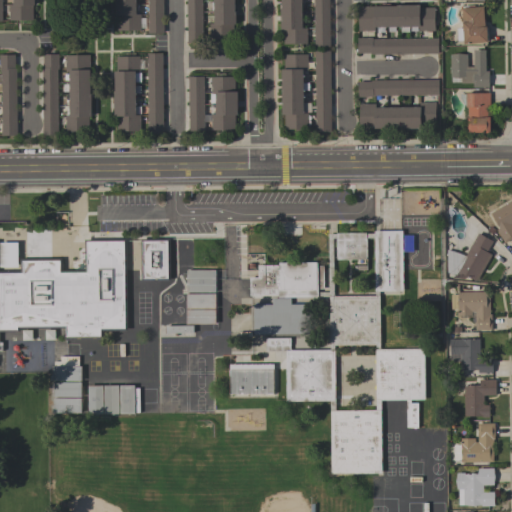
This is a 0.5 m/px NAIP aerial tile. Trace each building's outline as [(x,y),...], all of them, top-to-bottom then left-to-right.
[(34,0),(35,5),(33,5),(33,20),(9,20),(9,5),(14,4),(13,0),(34,0)] [(136,0),(136,14),(141,14),(141,30),(118,30),(118,15),(116,15),(115,0),(136,0)] [(163,0),(164,33),(148,33),(147,0),(163,0)] [(202,0),(202,43),(187,43),(187,0),(202,0)] [(235,0),(235,11),(236,11),(236,24),(234,24),(234,39),(209,40),(209,23),(214,23),(214,0),(235,0)] [(307,44),(284,44),(284,29),(281,29),(281,8),(282,8),(281,0),(302,0),(303,27),(307,27),(307,44)] [(329,0),(330,47),(314,47),(314,0),(329,0)] [(435,31),(419,32),(419,28),(417,28),(417,33),(410,33),(410,28),(395,29),(395,32),(388,33),(388,29),(374,29),(374,32),(358,32),(358,7),(373,7),(373,8),(396,8),(396,7),(420,6),(420,8),(435,8),(435,20),(437,20),(437,26),(435,26),(435,31)] [(484,7),(485,29),(487,29),(488,44),(464,46),(464,42),(457,42),(457,30),(463,29),(461,9),(484,7)] [(357,54),(357,38),(372,38),(372,40),(438,39),(438,54),(370,55),(370,54),(357,54)] [(330,51),(331,132),(316,132),(315,51),(330,51)] [(489,87),(473,88),(473,83),(461,84),(461,83),(451,83),(450,56),(459,55),(467,56),(467,67),(474,67),(474,51),(485,51),(486,71),(489,71),(489,87)] [(162,53),(163,133),(147,133),(146,54),(162,53)] [(17,136),(1,136),(1,70),(0,70),(0,55),(14,55),(14,68),(16,68),(17,136)] [(43,135),(42,68),(43,68),(43,55),(58,55),(58,70),(57,70),(58,135),(43,135)] [(90,55),(90,94),(91,94),(91,117),(88,117),(89,131),(66,132),(65,116),(69,116),(69,72),(65,72),(65,56),(90,55)] [(284,55),(307,55),(307,70),(303,70),(303,83),(309,83),(309,91),(303,91),(304,104),(311,104),(311,113),(308,113),(308,129),(285,129),(284,114),(282,114),(281,69),(284,69),(284,55)] [(117,131),(117,116),(115,116),(114,71),(116,71),(116,57),(139,56),(139,72),(135,72),(136,115),(140,115),(140,131),(117,131)] [(204,130),(189,130),(188,77),(204,77),(204,130)] [(235,130),(211,130),(211,114),(216,114),(216,94),(211,94),(211,77),(234,77),(234,91),(237,91),(238,115),(235,115),(235,130)] [(438,80),(438,96),(373,96),(373,98),(358,98),(358,82),(371,82),(371,80),(438,80)] [(466,93),(490,93),(491,133),(486,133),(486,132),(468,132),(468,107),(466,107),(460,98),(460,94),(466,94),(466,93)] [(436,103),(436,126),(422,126),(422,128),(374,128),(374,126),(360,127),(360,105),(374,104),(374,107),(421,107),(421,103),(436,103)] [(491,213),(511,200),(511,223),(511,224),(511,225),(511,238),(505,243),(497,230),(500,228),(491,213)] [(402,231),(403,292),(375,292),(374,231),(402,231)] [(366,233),(366,260),(336,260),(336,234),(366,233)] [(493,242),(487,252),(492,255),(477,282),(466,277),(464,281),(452,280),(455,275),(449,274),(447,250),(465,256),(478,233),(493,242)] [(170,280),(141,281),(141,239),(170,239),(170,280)] [(126,240),(127,331),(102,331),(102,339),(64,339),(64,328),(19,329),(19,332),(0,332),(0,272),(20,272),(20,259),(62,259),(62,271),(84,271),(84,240),(126,240)] [(0,242),(0,267),(17,268),(18,243),(0,242)] [(317,262),(317,266),(324,266),(324,289),(318,289),(318,297),(278,298),(278,296),(250,296),(250,278),(258,278),(257,265),(279,265),(279,263),(317,262)] [(216,270),(217,323),(187,324),(187,294),(188,293),(187,270),(216,270)] [(490,292),(490,315),(492,314),(492,330),(475,331),(475,312),(472,312),(472,316),(457,316),(457,309),(451,309),(451,295),(458,295),(458,293),(490,292)] [(380,296),(380,346),(329,347),(329,296),(380,296)] [(307,304),(308,335),(254,335),(253,305),(272,305),(272,299),(291,299),(291,304),(307,304)] [(54,340),(54,328),(22,328),(22,338),(39,338),(39,329),(45,329),(45,340),(54,340)] [(289,338),(265,339),(266,351),(289,350),(289,338)] [(480,339),(480,358),(493,358),(493,373),(478,373),(478,370),(461,370),(461,362),(450,363),(450,339),(480,339)] [(424,349),(425,400),(376,400),(375,350),(424,349)] [(334,351),(335,401),(286,402),(285,351),(334,351)] [(82,414),(53,414),(53,367),(54,367),(54,362),(78,362),(78,367),(81,367),(82,414)] [(274,394),(230,395),(229,365),(274,364),(274,394)] [(464,417),(464,386),(480,385),(480,380),(496,380),(496,395),(484,396),(484,406),(489,405),(489,417),(481,418),(481,416),(464,417)] [(135,414),(88,415),(87,386),(134,385),(134,391),(140,391),(140,410),(135,410),(135,414)] [(406,429),(406,403),(418,403),(418,428),(406,429)] [(382,473),(331,474),(330,411),(381,410),(382,473)] [(493,462),(461,463),(461,461),(461,445),(460,445),(460,439),(475,439),(475,442),(478,442),(478,424),(494,424),(495,439),(493,439),(493,462)] [(463,505),(463,489),(457,489),(455,481),(457,473),(465,473),(465,474),(473,473),(477,474),(478,469),(493,469),(495,477),(494,486),(483,486),(483,493),(494,492),(495,506),(481,506),(481,505),(473,506),(463,505)]
